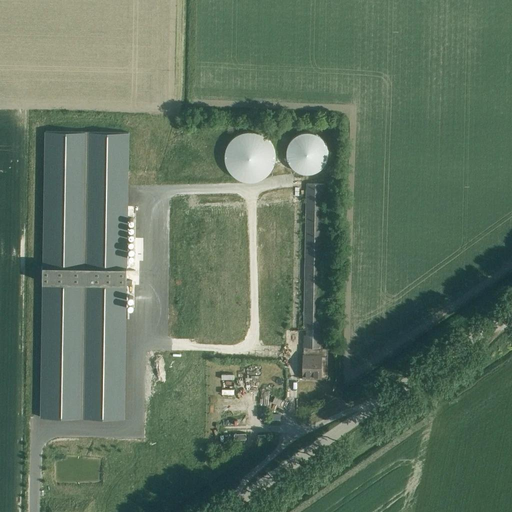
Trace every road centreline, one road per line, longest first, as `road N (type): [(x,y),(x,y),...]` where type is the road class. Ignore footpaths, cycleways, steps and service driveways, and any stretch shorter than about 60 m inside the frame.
road 1 (unclassified): [(224,511),(511,312)]
road 2 (track): [(31,511),(35,358)]
